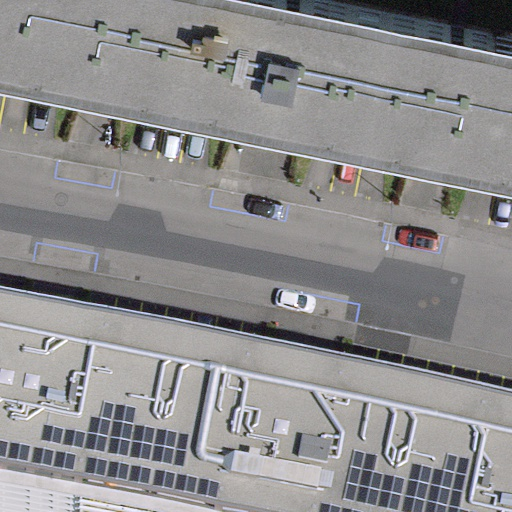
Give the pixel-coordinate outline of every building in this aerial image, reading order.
[(198,0),(0,0),(0,59),(38,67),(40,62),(181,88),(198,0)] [(326,0),(198,0),(181,88),(366,127),(388,12),(326,0)] [(511,37),(388,12),(366,127),(505,156),(504,160),(511,161),(511,37)] [(156,511),(178,391),(0,357),(0,503),(48,511),(156,511)] [(398,511),(414,439),(178,391),(156,511),(398,511)] [(511,511),(511,460),(414,439),(398,511),(511,511)]
